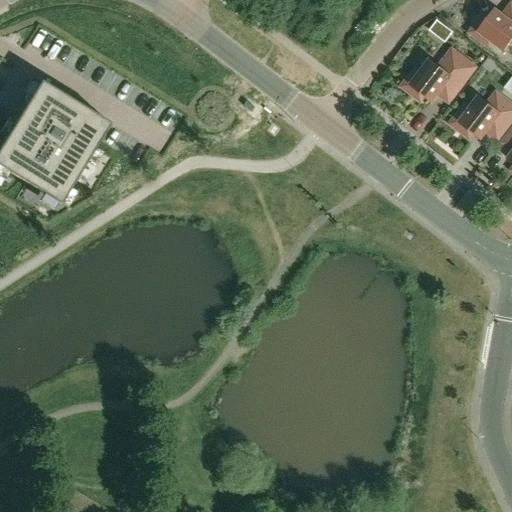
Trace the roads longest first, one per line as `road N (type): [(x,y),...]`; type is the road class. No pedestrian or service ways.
road 1 (tertiary): [(511,263),(488,253),(322,124)]
road 2 (tertiary): [(511,485),(492,432),(491,403),(511,291)]
road 3 (tertiary): [(322,124),(183,18)]
road 4 (residential): [(322,124),(404,16),(430,0)]
